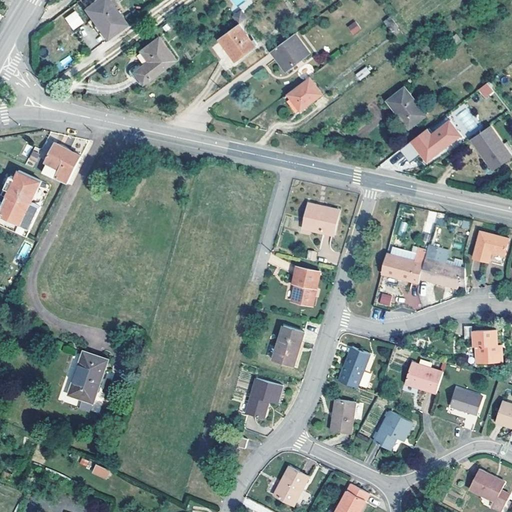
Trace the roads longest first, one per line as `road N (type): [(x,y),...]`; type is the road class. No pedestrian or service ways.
road 1 (tertiary): [(288,162),(83,116)]
road 2 (residential): [(334,316),(381,330),(466,307),(511,308)]
road 3 (residential): [(374,181),(334,316)]
road 4 (tertiary): [(511,212),(374,181)]
road 5 (residential): [(334,316),(308,401),(282,434)]
road 6 (residential): [(393,486),(476,446),(511,455)]
road 7 (residential): [(393,486),(282,434)]
road 8 (residential): [(288,162),(257,278)]
